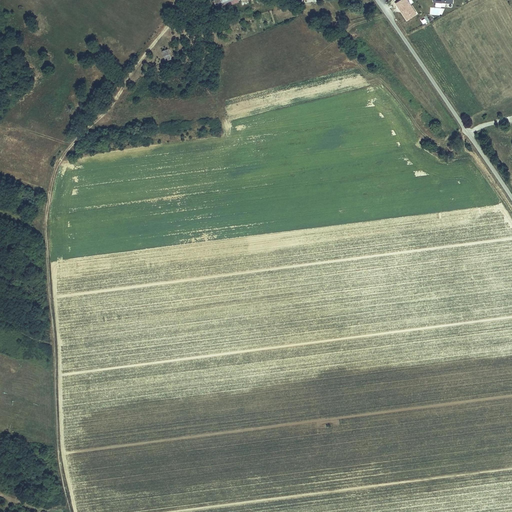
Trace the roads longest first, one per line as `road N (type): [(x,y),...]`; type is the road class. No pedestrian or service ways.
road 1 (track): [(188,0),(57,160),(48,183),(57,448),(71,511)]
road 2 (unclassified): [(377,0),(511,197)]
